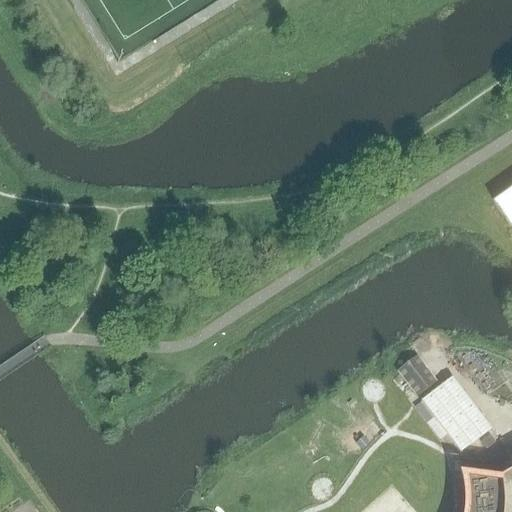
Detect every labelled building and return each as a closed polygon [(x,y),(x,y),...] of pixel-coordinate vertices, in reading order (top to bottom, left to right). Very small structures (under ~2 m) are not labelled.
[(511,193),(494,206),(511,230),(511,193)] [(416,358),(396,373),(416,400),(436,384),(416,358)] [(452,379),(420,403),(459,454),(491,430),(477,411),(461,391),(452,379)] [(489,437),(480,443),(486,450),(494,444),(489,437)] [(511,511),(511,472),(498,480),(457,475),(459,485),(460,488),(461,494),(461,497),(462,503),(461,510),(461,511),(511,511)]
